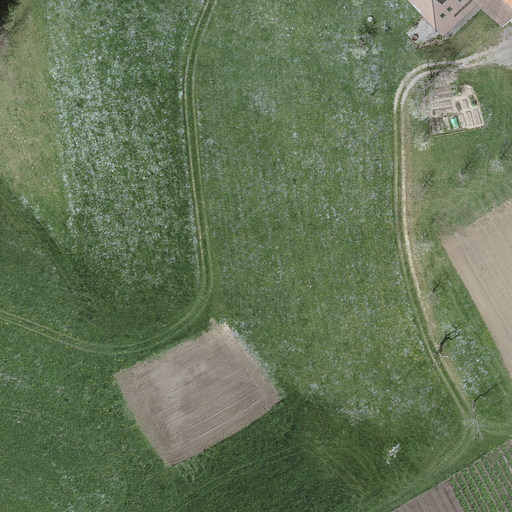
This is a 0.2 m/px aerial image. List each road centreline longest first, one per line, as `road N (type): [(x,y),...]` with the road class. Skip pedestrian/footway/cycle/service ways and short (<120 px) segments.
road 1 (track): [(0,313),(116,349),(152,342),(201,300),(185,80),(211,0)]
road 2 (track): [(104,347),(81,293),(0,182)]
